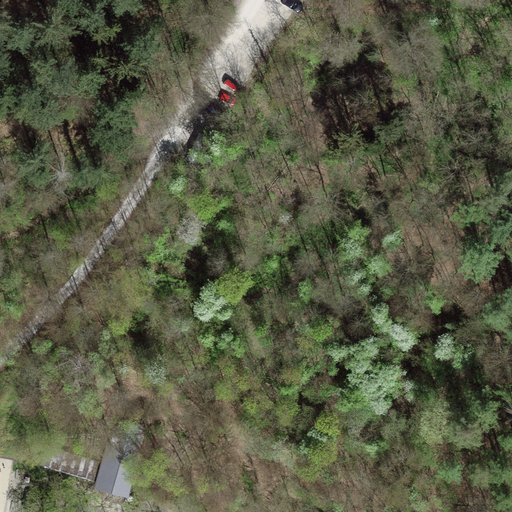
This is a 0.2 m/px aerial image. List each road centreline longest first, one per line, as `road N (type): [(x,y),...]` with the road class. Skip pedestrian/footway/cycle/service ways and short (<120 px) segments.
road 1 (track): [(0,356),(79,276),(165,148)]
road 2 (track): [(165,148),(257,0)]
